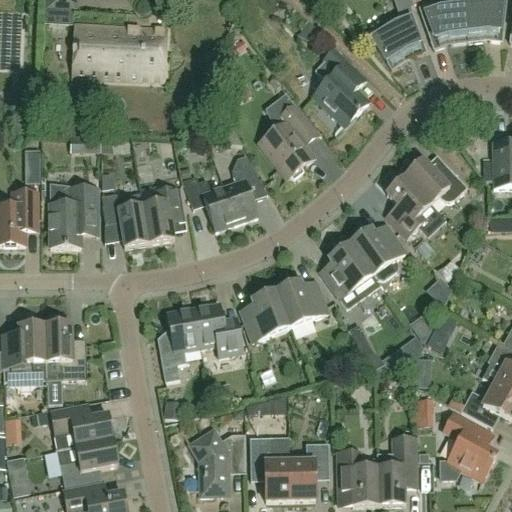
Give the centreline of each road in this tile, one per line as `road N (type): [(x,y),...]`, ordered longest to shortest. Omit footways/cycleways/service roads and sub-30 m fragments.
road 1 (residential): [(129,290),(269,254),(306,228),(410,114),(446,93),(511,92)]
road 2 (residential): [(162,511),(129,290)]
road 3 (residential): [(0,282),(96,280),(129,290)]
